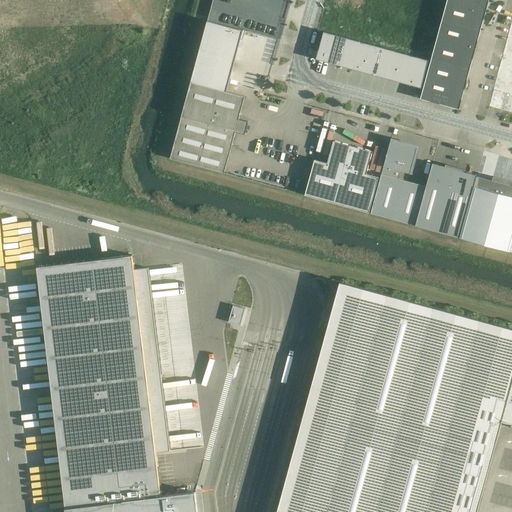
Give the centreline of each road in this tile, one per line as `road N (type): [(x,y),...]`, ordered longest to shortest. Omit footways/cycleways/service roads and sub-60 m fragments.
road 1 (unclassified): [(313,0),(300,49),(304,75),(464,125)]
road 2 (unclassified): [(498,0),(464,125)]
